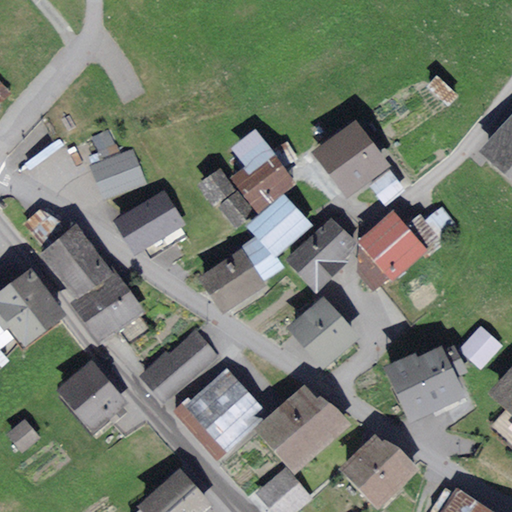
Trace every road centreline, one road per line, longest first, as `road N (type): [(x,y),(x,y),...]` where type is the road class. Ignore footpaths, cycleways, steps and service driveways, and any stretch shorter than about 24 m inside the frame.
road 1 (residential): [(511,94),(423,191),(360,225),(340,283),(382,345),(334,391)]
road 2 (residential): [(334,391),(115,255),(81,222),(0,181)]
road 3 (tertiary): [(0,236),(236,511)]
road 4 (residential): [(511,507),(334,391)]
